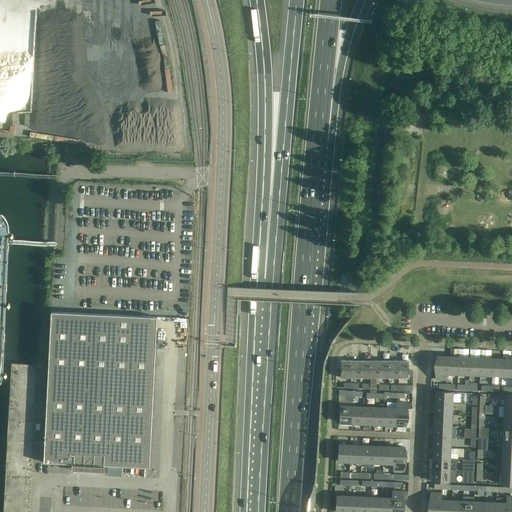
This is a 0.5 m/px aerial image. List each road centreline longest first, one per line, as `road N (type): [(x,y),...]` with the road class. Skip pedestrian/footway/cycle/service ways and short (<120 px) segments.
road 1 (secondary): [(204,511),(220,144),(219,73),(204,0)]
road 2 (motorway): [(290,511),(317,146)]
road 3 (motorway): [(296,0),(264,279)]
road 4 (motorway): [(255,0),(265,93),(264,279)]
road 5 (motorway): [(264,279),(250,511)]
road 6 (motorway): [(317,146),(361,0)]
road 7 (motorway): [(317,146),(332,0)]
